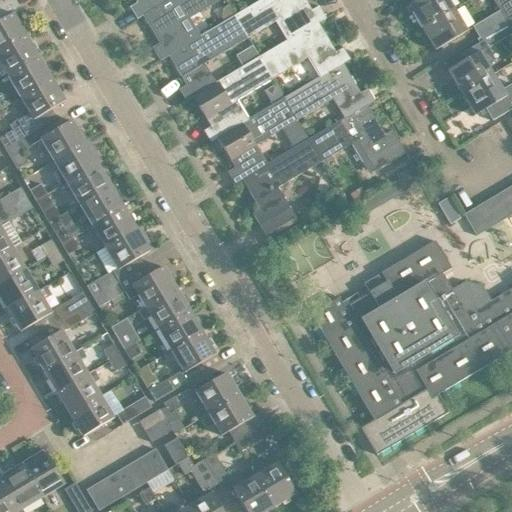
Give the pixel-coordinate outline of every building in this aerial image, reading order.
[(0,49),(25,35),(12,14),(20,9),(14,0),(11,0),(0,6),(0,49)] [(166,1),(165,0),(134,0),(136,3),(129,7),(136,19),(143,15),(166,1)] [(215,0),(167,0),(166,1),(143,15),(145,14),(151,23),(149,24),(160,44),(153,48),(160,60),(168,56),(167,56),(190,42),(183,31),(179,33),(174,25),(215,0)] [(260,0),(234,16),(246,37),(271,23),(283,43),(317,22),(317,23),(325,19),(317,6),(310,11),(303,0),(260,0)] [(411,0),(413,2),(408,5),(421,28),(453,8),(448,0),(411,0)] [(511,0),(508,0),(497,7),(499,11),(499,10),(505,20),(511,16),(511,0)] [(467,31),(453,8),(421,28),(434,50),(467,31)] [(506,22),(505,20),(499,10),(499,11),(472,27),(478,38),(506,22)] [(192,97),(215,84),(208,72),(204,74),(198,66),(246,37),(234,16),(190,42),(167,56),(168,56),(170,55),(175,64),(173,65),(185,85),(178,90),(185,102),(192,97)] [(315,24),(317,23),(317,22),(283,43),(258,57),(271,79),(311,55),(316,63),(312,66),(319,77),(342,64),(349,60),(342,48),(335,52),(323,32),(321,33),(315,24)] [(493,60),(487,48),(511,33),(511,32),(510,29),(506,22),(478,38),(476,39),(478,43),(459,54),(463,61),(446,71),(460,93),(492,74),(486,64),(493,60)] [(25,35),(0,49),(0,64),(7,75),(38,57),(25,35)] [(252,46),(245,50),(251,61),(258,56),(252,46)] [(38,57),(7,75),(20,97),(51,79),(38,57)] [(271,79),(258,57),(215,84),(192,97),(194,96),(200,105),(198,107),(209,127),(202,131),(209,143),(216,138),(247,120),(235,100),(271,79)] [(374,101),(366,89),(359,93),(347,73),(345,75),(340,65),(342,64),(319,77),(283,99),(296,120),(336,96),(341,104),(336,107),(343,118),(366,105),(374,101)] [(511,83),(502,90),(492,74),(460,93),(473,116),(484,109),(491,121),(511,108),(511,107),(511,106),(511,83)] [(0,136),(0,142),(4,148),(25,136),(55,118),(50,109),(64,101),(51,79),(20,97),(29,113),(8,125),(11,130),(0,136)] [(241,180),(264,166),(257,154),(253,157),(248,149),(283,128),(295,147),(307,140),(296,120),(283,99),(247,120),(216,138),(217,139),(219,137),(224,146),(222,148),(234,168),(227,172),(234,184),(241,180)] [(364,107),(366,105),(343,118),(307,140),(320,161),(350,144),(368,174),(404,153),(391,130),(384,135),(372,115),(370,116),(364,107)] [(39,138),(52,160),(83,142),(70,120),(39,138)] [(4,148),(10,158),(21,152),(31,146),(25,136),(4,148)] [(264,166),(241,180),(258,209),(251,213),(264,236),(295,218),(281,196),(277,199),(272,190),(320,161),(307,140),(295,147),(264,166)] [(83,142),(52,160),(65,182),(96,164),(100,161),(92,148),(88,150),(83,142)] [(16,169),(27,162),(21,152),(10,158),(16,169)] [(65,182),(78,204),(109,186),(96,164),(65,182)] [(35,201),(46,194),(40,184),(29,190),(35,201)] [(91,226),(122,208),(109,186),(78,204),(91,226)] [(0,212),(25,197),(19,187),(0,198),(0,212)] [(511,214),(511,194),(508,188),(497,194),(509,216),(511,214)] [(41,211),(52,205),(46,194),(35,201),(41,211)] [(485,201),(498,223),(509,216),(497,194),(485,201)] [(0,253),(11,247),(0,229),(0,226),(31,208),(25,197),(0,212),(0,253)] [(474,208),(487,229),(498,223),(485,201),(474,208)] [(105,248),(135,229),(122,208),(91,226),(105,248)] [(474,208),(463,215),(475,236),(487,229),(474,208)] [(61,244),(72,237),(66,227),(55,233),(61,244)] [(92,296),(140,268),(135,259),(148,251),(148,250),(151,248),(143,235),(140,237),(135,229),(105,248),(116,268),(86,286),(92,296)] [(67,254),(78,248),(72,237),(61,244),(67,254)] [(56,250),(50,239),(30,251),(36,262),(45,256),(56,250)] [(511,288),(490,301),(481,286),(464,282),(447,292),(438,276),(450,269),(434,241),(354,288),(359,297),(343,307),(337,298),(309,315),(372,421),(360,428),(376,455),(447,412),(437,395),(511,351),(511,288)] [(0,253),(0,283),(24,269),(11,247),(0,253)] [(52,267),(63,260),(56,250),(45,256),(52,267)] [(162,266),(145,276),(140,268),(92,296),(98,307),(123,292),(128,300),(137,295),(144,306),(175,288),(162,266)] [(37,290),(24,269),(0,283),(0,299),(6,310),(45,286),(37,290)] [(35,323),(40,331),(88,302),(82,292),(49,311),(42,299),(50,294),(45,286),(6,310),(19,332),(35,323)] [(157,328),(188,310),(175,288),(144,306),(144,307),(137,311),(142,320),(149,315),(157,328)] [(61,332),(94,313),(88,302),(40,331),(45,340),(29,349),(43,371),(74,352),(61,332)] [(201,332),(188,310),(157,328),(170,350),(201,332)] [(135,342),(138,340),(125,319),(111,327),(123,349),(134,342),(135,342)] [(170,350),(181,370),(159,383),(153,373),(142,380),(154,401),(189,380),(184,372),(214,354),(201,332),(170,350)] [(141,353),(135,342),(134,342),(123,349),(130,359),(141,353)] [(108,361),(119,355),(113,344),(102,350),(108,361)] [(74,352),(43,371),(56,393),(93,370),(86,374),(79,361),(86,357),(81,348),(74,352)] [(114,371),(125,365),(119,355),(108,361),(114,371)] [(56,393),(69,414),(100,396),(92,383),(99,379),(93,370),(56,393)] [(207,413),(238,395),(225,373),(194,391),(207,413)] [(251,416),(238,395),(207,413),(220,435),(228,431),(233,441),(268,421),(261,410),(251,416)] [(113,418),(100,396),(69,414),(82,436),(113,418)] [(122,424),(135,416),(150,407),(144,396),(115,414),(122,424)] [(168,413),(179,407),(173,397),(162,403),(168,413)] [(159,409),(138,421),(144,431),(165,419),(159,409)] [(144,431),(150,442),(171,430),(165,419),(144,431)] [(240,451),(274,431),(268,421),(233,441),(240,451)] [(175,465),(177,463),(187,457),(176,437),(163,445),(175,465)] [(144,455),(156,476),(166,469),(154,449),(144,455)] [(23,466),(41,497),(63,484),(45,453),(36,458),(34,454),(21,462),(23,466)] [(203,459),(215,480),(215,481),(217,484),(221,490),(229,485),(245,511),(264,511),(272,507),(251,471),(249,466),(228,479),(213,453),(203,459)] [(134,461),(146,481),(156,476),(144,455),(134,461)] [(189,471),(194,468),(192,465),(187,457),(177,463),(181,468),(184,474),(189,471)] [(215,480),(203,459),(192,465),(194,468),(189,471),(200,489),(204,487),(206,490),(217,484),(215,481),(215,480)] [(124,466),(137,487),(145,482),(146,481),(134,461),(124,466)] [(260,466),(251,471),(272,507),(295,494),(276,463),(262,471),(260,466)] [(20,511),(20,510),(41,497),(23,466),(14,471),(12,467),(0,474),(0,475),(2,479),(1,479),(20,511)] [(115,472),(127,493),(137,487),(124,466),(115,472)] [(146,481),(145,482),(148,488),(151,493),(173,480),(166,469),(156,476),(146,481)] [(105,478),(117,499),(127,493),(115,472),(105,478)] [(95,484),(107,504),(117,499),(105,478),(95,484)] [(20,511),(1,479),(0,479),(0,511),(20,511)] [(76,511),(91,511),(74,482),(63,489),(76,511)] [(107,504),(95,484),(85,490),(97,510),(107,504)] [(144,505),(155,499),(151,493),(148,488),(138,494),(144,505)] [(188,505),(192,511),(221,511),(210,492),(188,505)]
